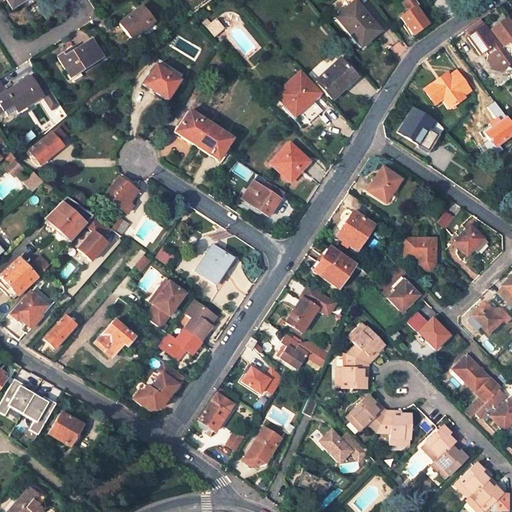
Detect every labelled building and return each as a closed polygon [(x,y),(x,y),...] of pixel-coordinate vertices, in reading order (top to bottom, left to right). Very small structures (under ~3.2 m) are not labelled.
[(5,0),(11,8),(18,4),(24,12),(41,0),(5,0)] [(415,0),(406,0),(403,2),(409,11),(414,7),(418,4),(415,0)] [(354,1),(335,17),(360,47),(379,31),(354,1)] [(140,7),(119,24),(131,39),(152,22),(140,7)] [(409,11),(400,17),(412,35),(426,25),(414,7),(409,11)] [(511,29),(503,17),(488,28),(501,47),(511,38),(511,29)] [(42,19),(30,26),(34,32),(45,24),(42,19)] [(487,60),(494,71),(500,72),(511,63),(503,52),(480,19),(465,30),(470,36),(468,38),(480,55),(486,51),(489,55),(487,60)] [(222,32),(213,21),(202,31),(212,41),(222,32)] [(67,51),(57,57),(67,74),(75,68),(78,72),(101,57),(90,40),(74,50),(71,45),(65,49),(67,51)] [(507,49),(503,52),(509,59),(511,56),(511,52),(510,49),(507,49)] [(339,59),(314,82),(329,98),(342,86),(344,88),(355,77),(339,59)] [(154,65),(142,85),(165,100),(178,80),(154,65)] [(471,90),(457,71),(449,77),(447,74),(423,90),(433,104),(442,99),(446,95),(454,105),(464,98),(463,96),(471,90)] [(37,72),(29,77),(41,96),(49,91),(37,72)] [(299,73),(275,95),(290,112),(288,114),(294,120),(321,97),(299,73)] [(5,92),(4,93),(12,104),(17,112),(41,96),(29,77),(5,92)] [(0,112),(12,104),(4,93),(5,92),(0,84),(0,112)] [(442,99),(449,109),(454,105),(446,95),(442,99)] [(411,109),(396,133),(416,145),(427,152),(437,136),(426,130),(431,122),(411,109)] [(188,111),(173,132),(195,147),(209,125),(188,111)] [(209,125),(195,147),(217,161),(231,139),(213,127),(218,119),(214,116),(209,125)] [(491,128),(484,134),(494,147),(511,134),(511,127),(505,118),(498,123),(496,119),(488,125),(491,128)] [(62,124),(28,151),(39,165),(62,146),(58,141),(64,136),(63,135),(68,132),(62,124)] [(288,144),(270,164),(289,182),(308,162),(288,144)] [(426,154),(427,152),(416,145),(415,148),(426,154)] [(9,153),(5,157),(10,163),(14,159),(9,153)] [(12,163),(6,168),(14,176),(20,171),(12,163)] [(236,167),(230,176),(246,187),(252,178),(236,167)] [(382,167),(365,190),(383,202),(400,180),(382,167)] [(117,178),(103,197),(125,213),(130,207),(126,204),(135,191),(117,178)] [(252,182),(241,199),(267,217),(279,200),(252,182)] [(45,183),(40,188),(48,194),(52,188),(45,183)] [(66,197),(43,219),(69,242),(84,225),(92,216),(66,197)] [(350,210),(333,235),(355,249),(372,225),(350,210)] [(451,215),(444,210),(436,221),(443,226),(451,215)] [(99,238),(108,227),(92,216),(84,225),(91,232),(76,249),(89,261),(105,243),(99,238)] [(122,220),(114,231),(120,235),(128,224),(122,220)] [(469,225),(452,242),(466,256),(473,248),(475,250),(477,251),(485,243),(485,241),(469,225)] [(435,238),(403,239),(403,258),(415,258),(415,263),(420,269),(429,269),(434,263),(435,258),(435,238)] [(212,245),(194,272),(213,284),(230,258),(212,245)] [(162,247),(155,258),(167,266),(174,256),(162,247)] [(328,248),(312,271),(336,287),(352,265),(328,248)] [(140,250),(127,265),(131,269),(134,266),(142,256),(145,253),(140,250)] [(142,256),(134,266),(140,271),(148,261),(142,256)] [(17,259),(0,274),(0,284),(6,291),(4,293),(11,301),(35,278),(17,259)] [(362,272),(356,279),(359,282),(365,274),(362,272)] [(418,292),(399,274),(389,285),(393,289),(385,297),(400,311),(418,292)] [(43,276),(37,282),(42,286),(47,280),(43,276)] [(167,282),(164,280),(148,302),(151,305),(167,282)] [(158,328),(183,294),(167,282),(151,305),(152,306),(144,318),(158,328)] [(301,298),(284,322),(300,333),(317,308),(324,312),(330,310),(335,302),(308,284),(300,297),(301,298)] [(511,293),(504,286),(498,292),(511,306),(511,293)] [(29,292),(9,315),(16,320),(18,318),(28,327),(31,329),(41,317),(38,315),(45,306),(29,292)] [(190,318),(182,328),(199,341),(210,326),(208,325),(204,322),(211,314),(192,300),(183,312),(190,318)] [(487,303),(473,317),(490,334),(504,320),(498,313),(487,303)] [(503,309),(498,313),(504,320),(507,323),(511,318),(503,309)] [(416,313),(407,323),(434,350),(447,336),(430,318),(426,323),(416,313)] [(211,314),(204,322),(208,325),(214,317),(211,314)] [(63,316),(42,339),(53,349),(75,326),(63,316)] [(112,319),(93,343),(109,358),(121,344),(124,347),(132,338),(112,319)] [(361,332),(366,328),(362,324),(358,328),(361,332)] [(182,328),(174,339),(166,334),(157,346),(176,360),(184,349),(190,354),(200,342),(199,341),(182,328)] [(356,346),(360,351),(353,358),(367,364),(378,354),(376,352),(374,350),(381,343),(366,328),(361,332),(358,328),(348,338),(356,346)] [(393,332),(389,336),(395,343),(399,338),(393,332)] [(274,354),(295,368),(306,352),(295,344),(296,342),(283,334),(278,341),(281,342),(274,354)] [(252,347),(256,341),(250,338),(246,344),(252,347)] [(381,343),(374,350),(376,352),(383,345),(381,343)] [(353,358),(360,351),(356,346),(345,355),(353,358)] [(465,356),(452,369),(479,397),(485,403),(498,390),(499,389),(465,356)] [(345,370),(334,370),(335,383),(340,383),(340,389),(362,390),(361,380),(364,380),(367,380),(367,364),(353,358),(353,370),(345,370)] [(182,377),(163,363),(157,371),(161,374),(150,389),(146,386),(141,393),(138,391),(132,399),(148,412),(159,408),(182,377)] [(280,379),(270,367),(266,374),(270,377),(267,380),(250,368),(239,382),(259,395),(265,390),(271,396),(280,379)] [(20,383),(12,379),(0,399),(0,412),(4,415),(9,406),(33,420),(28,428),(38,434),(55,403),(48,399),(46,402),(18,386),(20,383)] [(485,403),(474,414),(478,419),(482,416),(486,421),(489,417),(503,431),(511,422),(511,405),(506,399),(495,410),(493,408),(504,397),(498,390),(485,403)] [(215,394),(197,421),(198,421),(207,427),(213,432),(231,405),(215,394)] [(309,394),(301,412),(311,416),(317,402),(309,394)] [(375,401),(368,394),(366,396),(372,403),(375,401)] [(385,411),(375,401),(372,403),(366,396),(348,412),(353,417),(349,421),(358,430),(366,423),(371,418),(379,426),(385,411)] [(479,397),(463,413),(469,419),(474,414),(485,403),(479,397)] [(76,432),(81,424),(59,411),(47,433),(67,445),(72,438),(75,439),(79,433),(76,432)] [(385,411),(379,426),(376,433),(389,433),(388,444),(402,444),(402,439),(409,439),(409,418),(400,417),(399,414),(400,411),(385,411)] [(349,421),(353,417),(348,412),(344,416),(349,421)] [(379,426),(371,418),(366,423),(376,433),(379,426)] [(198,421),(196,424),(195,427),(202,431),(205,431),(207,427),(198,421)] [(439,428),(446,435),(448,433),(441,426),(439,428)] [(279,438),(261,427),(246,450),(240,459),(251,466),(264,462),(279,438)] [(439,428),(424,443),(429,448),(425,451),(434,461),(454,442),(457,438),(450,431),(448,433),(446,435),(439,428)] [(340,440),(329,429),(317,441),(338,462),(348,451),(350,450),(359,459),(366,452),(347,433),(340,440)] [(241,439),(231,433),(223,446),(233,453),(241,439)] [(434,461),(431,464),(440,474),(444,470),(449,474),(464,460),(457,453),(460,451),(461,449),(454,442),(434,461)] [(420,447),(425,451),(429,448),(424,443),(420,447)] [(350,450),(348,451),(357,460),(359,459),(350,450)] [(466,458),(460,451),(457,453),(464,460),(466,458)] [(473,465),(480,472),(482,470),(475,463),(473,465)] [(473,465),(457,481),(462,485),(458,488),(468,498),(491,475),(484,468),(482,470),(480,472),(473,465)] [(319,481),(312,476),(298,482),(320,495),(330,485),(342,492),(353,481),(328,469),(319,481)] [(449,474),(444,470),(440,474),(445,478),(449,474)] [(489,477),(466,500),(476,510),(479,506),(484,511),(494,501),(495,503),(495,511),(508,511),(508,494),(502,494),(499,496),(493,489),(495,487),(497,485),(489,477)] [(39,503),(30,497),(33,492),(24,485),(3,511),(31,511),(38,511),(39,511),(40,511),(41,508),(40,505),(39,503)] [(493,489),(499,496),(502,494),(495,487),(493,489)]
